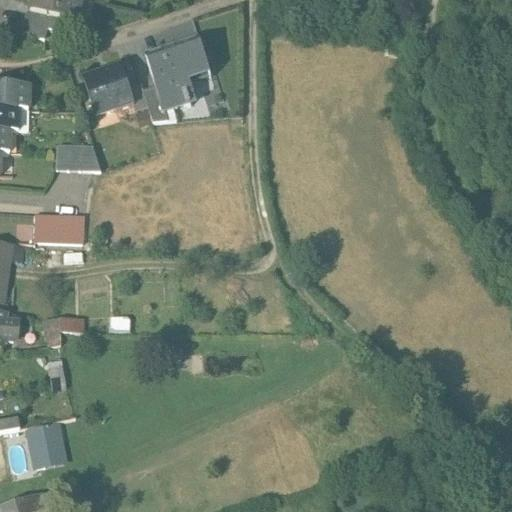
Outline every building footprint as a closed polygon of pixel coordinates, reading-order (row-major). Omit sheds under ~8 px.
[(73,0),(34,0),(31,12),(31,13),(58,20),(77,24),(82,2),(73,0)] [(58,20),(31,13),(31,12),(26,11),(23,24),(47,29),(47,30),(55,32),(58,20)] [(47,29),(23,24),(21,35),(44,41),(47,30),(47,29)] [(199,46),(147,62),(156,90),(164,116),(167,115),(187,108),(188,110),(190,109),(182,84),(208,75),(199,46)] [(123,70),(85,82),(95,116),(115,110),(116,114),(133,109),(135,108),(130,93),(123,70)] [(23,90),(0,88),(0,111),(23,112),(23,90)] [(141,90),(130,93),(135,108),(133,109),(135,114),(147,110),(142,95),(141,90)] [(156,90),(142,95),(147,110),(152,126),(168,125),(167,115),(164,116),(156,90)] [(0,111),(0,133),(6,134),(26,135),(27,113),(23,112),(0,111)] [(68,149),(56,148),(55,172),(67,173),(68,149)] [(80,149),(68,149),(67,173),(79,173),(80,149)] [(92,150),(80,149),(79,173),(100,174),(92,150)] [(83,220),(34,218),(33,244),(83,246),(83,220)] [(0,310),(10,249),(0,247),(0,310)] [(7,346),(16,347),(19,327),(9,325),(10,318),(0,316),(0,350),(5,351),(7,346)] [(126,321),(110,321),(110,336),(132,336),(132,326),(126,321)] [(85,336),(85,324),(46,325),(50,347),(61,344),(60,336),(85,336)] [(50,367),(52,383),(64,382),(62,366),(50,367)] [(35,474),(66,468),(58,429),(27,436),(35,474)] [(44,511),(41,499),(0,511),(44,511)]
